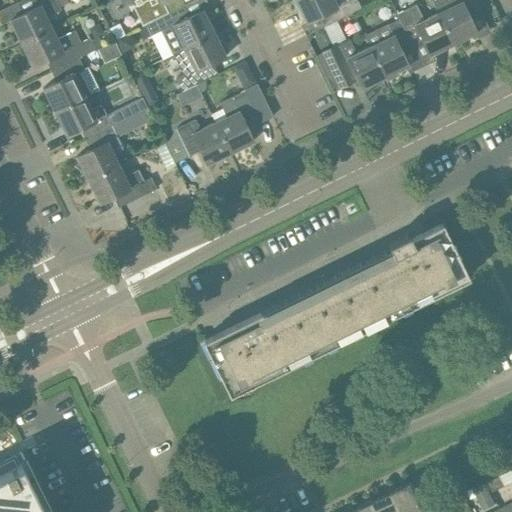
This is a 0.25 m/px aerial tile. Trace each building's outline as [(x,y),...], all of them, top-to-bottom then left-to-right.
[(15,30),(22,42),(51,28),(45,17),(61,10),(55,0),(20,0),(17,2),(23,13),(9,20),(15,30)] [(140,13),(145,24),(156,19),(184,5),(181,0),(159,0),(161,3),(140,13)] [(348,0),(296,0),(302,11),(301,11),(306,22),(320,15),(325,25),(361,8),(357,0),(349,0),(349,1),(348,0)] [(416,4),(397,13),(413,46),(423,41),(429,55),(440,49),(453,42),(432,0),(432,1),(438,12),(424,19),(416,4)] [(432,0),(453,42),(465,36),(465,37),(476,32),(470,18),(481,13),(474,0),(432,0)] [(161,30),(172,53),(213,33),(207,21),(208,20),(202,10),(189,16),(184,5),(145,24),(150,36),(161,30)] [(393,34),(370,46),(387,80),(399,74),(397,70),(408,65),(401,52),(413,46),(397,13),(395,14),(398,20),(388,25),(393,34)] [(51,28),(22,42),(28,55),(27,55),(32,66),(46,60),(51,71),(78,58),(85,55),(103,46),(98,36),(90,40),(89,38),(81,42),(75,30),(56,39),(51,28)] [(172,53),(183,77),(177,80),(182,91),(185,89),(217,74),(212,63),(225,56),(220,46),(219,46),(213,33),(196,41),(187,45),(183,47),(179,49),(172,53)] [(134,48),(129,34),(116,39),(121,53),(134,48)] [(333,91),(357,79),(361,88),(372,83),(371,82),(384,76),(386,81),(387,80),(370,46),(356,52),(350,39),(340,44),(322,53),(327,62),(320,66),(333,92),(334,92),(333,91)] [(248,87),(262,80),(250,57),(236,65),(248,87)] [(84,96),(98,89),(87,66),(82,68),(78,58),(51,71),(56,81),(43,88),(48,99),(49,98),(55,111),(84,96)] [(143,70),(133,75),(137,84),(144,81),(145,75),(143,70)] [(214,121),(229,152),(242,145),(242,146),(253,141),(247,128),(259,121),(260,122),(272,116),(256,83),(229,96),(219,102),(225,116),(214,121)] [(191,101),(185,89),(182,91),(176,94),(182,105),(191,101)] [(146,108),(141,98),(107,115),(102,104),(91,110),(84,96),(55,111),(61,123),(60,124),(66,134),(79,128),(84,139),(146,108)] [(84,139),(90,150),(76,156),(81,167),(82,166),(88,179),(118,164),(113,155),(124,149),(117,136),(151,119),(146,108),(84,139)] [(229,152),(214,121),(200,128),(195,119),(175,129),(189,156),(200,150),(206,164),(217,158),(229,152)] [(118,164),(88,179),(95,192),(94,192),(99,203),(112,196),(118,207),(156,189),(150,177),(143,180),(137,169),(124,176),(118,164)] [(445,224),(444,221),(424,231),(425,234),(411,241),(408,234),(387,244),(390,251),(262,314),(261,311),(233,325),(234,327),(220,334),(219,332),(199,341),(200,344),(205,342),(231,397),(233,396),(231,391),(261,376),(259,372),(431,287),(433,291),(463,276),(466,282),(468,281),(441,226),(445,224)] [(15,467),(11,460),(0,465),(0,511),(43,511),(20,464),(15,467)] [(493,490),(504,485),(500,476),(489,482),(493,490)] [(426,511),(411,482),(392,491),(402,511),(426,511)] [(473,489),(483,508),(496,502),(486,483),(473,489)] [(402,511),(392,491),(374,500),(379,511),(402,511)] [(355,509),(356,511),(379,511),(374,500),(355,509)] [(511,511),(511,503),(500,509),(501,511),(511,511)]
